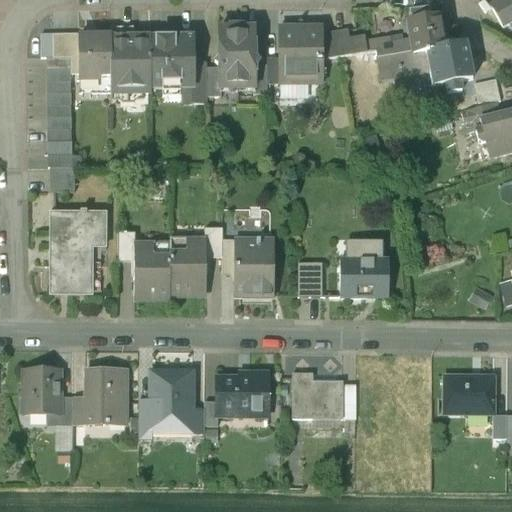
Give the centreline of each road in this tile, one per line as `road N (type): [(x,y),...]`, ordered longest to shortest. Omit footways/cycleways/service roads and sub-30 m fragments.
road 1 (residential): [(511,338),(13,333)]
road 2 (residential): [(10,156),(13,333)]
road 3 (residential): [(36,0),(8,37),(10,156)]
